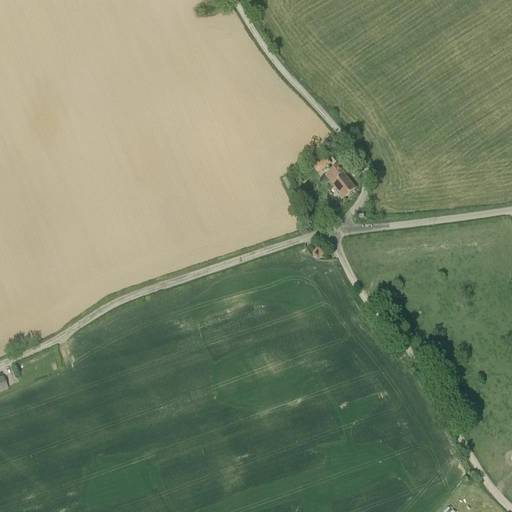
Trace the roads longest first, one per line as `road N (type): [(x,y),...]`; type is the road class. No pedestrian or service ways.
road 1 (unclassified): [(0,364),(120,300),(336,230)]
road 2 (unclassified): [(511,509),(486,482),(425,372),(361,294),(336,230)]
road 3 (unclassified): [(336,230),(362,194),(359,161),(275,63),(234,0)]
road 4 (unclassified): [(336,230),(511,210)]
